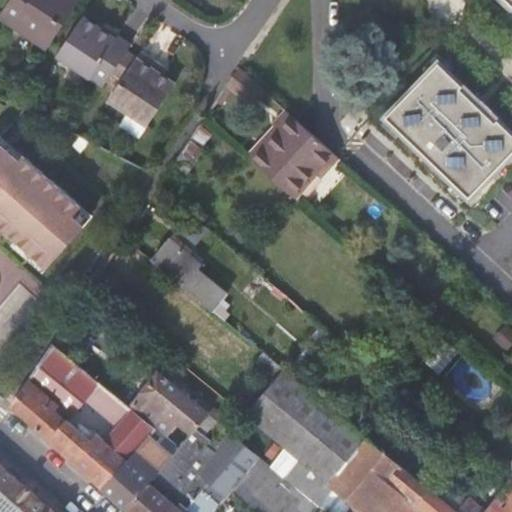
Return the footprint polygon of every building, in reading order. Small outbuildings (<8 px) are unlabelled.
[(8,0),(0,13),(0,20),(45,51),(79,0),(8,0)] [(55,60),(101,91),(109,79),(123,57),(127,50),(114,42),(109,48),(93,35),(94,32),(79,23),(55,60)] [(354,40),(384,62),(393,51),(363,28),(354,40)] [(109,79),(119,85),(133,64),(123,57),(109,79)] [(133,64),(119,85),(107,105),(127,119),(119,132),(137,144),(172,90),(154,78),(159,71),(138,58),(133,64)] [(463,88),(439,65),(386,120),(470,199),(511,155),(511,134),(498,121),(495,124),(460,90),(463,88)] [(251,105),(265,93),(238,68),(228,84),(251,105)] [(317,179),(336,157),(327,149),(287,112),(274,126),(280,132),(251,165),(290,198),(312,175),(317,179)] [(0,227),(48,270),(84,229),(73,219),(81,210),(23,159),(19,163),(0,146),(0,227)] [(169,241),(153,261),(213,311),(224,296),(194,270),(197,265),(169,241)] [(0,308),(0,342),(31,311),(30,310),(39,302),(22,285),(0,308)] [(125,461),(128,463),(156,431),(98,384),(52,346),(10,408),(54,447),(101,489),(125,461)] [(367,511),(391,486),(422,511),(456,511),(287,372),(264,353),(258,362),(280,381),(247,420),(285,451),(358,511),(367,511)] [(190,436),(192,434),(193,436),(199,429),(206,422),(209,418),(160,377),(157,381),(156,380),(133,408),(169,438),(178,427),(190,436)] [(217,435),(223,430),(209,418),(206,422),(210,426),(209,428),(217,435)] [(203,434),(199,429),(193,436),(192,434),(163,467),(126,510),(128,511),(177,511),(159,495),(191,459),(187,455),(200,442),(198,440),(203,434)] [(198,476),(226,500),(232,493),(259,463),(260,461),(232,437),(198,476)] [(358,511),(285,451),(270,471),(318,511),(358,511)] [(140,473),(128,463),(125,461),(101,489),(105,492),(114,500),(126,510),(163,467),(153,459),(140,473)] [(0,508),(4,511),(48,511),(53,507),(5,465),(0,460),(0,508)] [(318,511),(270,471),(259,463),(232,493),(254,511),(318,511)] [(422,511),(391,486),(367,511),(422,511)] [(470,497),(458,511),(511,511),(511,497),(504,491),(488,511),(470,497)] [(189,511),(190,511),(215,511),(220,507),(204,494),(189,511)]
